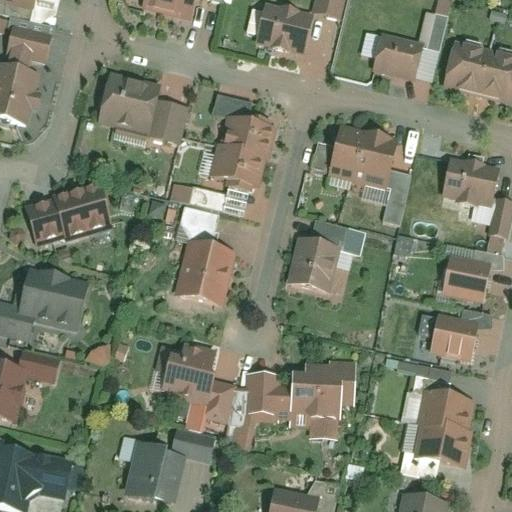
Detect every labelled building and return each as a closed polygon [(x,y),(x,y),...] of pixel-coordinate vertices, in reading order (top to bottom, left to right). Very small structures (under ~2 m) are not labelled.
[(64,0),(11,0),(12,1),(61,13),(64,0)] [(146,0),(150,1),(147,12),(193,25),(200,0),(146,0)] [(316,0),(315,9),(345,16),(348,0),(316,0)] [(265,5),(256,45),(305,57),(314,17),(265,5)] [(47,45),(0,33),(0,129),(24,136),(47,45)] [(385,35),(375,73),(417,84),(427,46),(385,35)] [(511,59),(457,46),(446,91),(511,107),(511,59)] [(186,104),(106,79),(89,132),(170,157),(186,104)] [(273,126),(227,116),(212,187),(258,197),(273,126)] [(342,127),(329,178),(388,193),(401,142),(342,127)] [(425,150),(417,181),(439,187),(447,156),(425,150)] [(451,161),(443,200),(494,211),(502,171),(451,161)] [(56,211),(26,221),(38,257),(94,239),(91,231),(113,224),(102,189),(54,205),(56,211)] [(511,228),(511,205),(500,203),(492,238),(509,242),(511,228)] [(301,239),(289,287),(330,297),(342,250),(301,239)] [(408,260),(410,243),(397,241),(394,258),(408,260)] [(235,253),(188,242),(173,303),(221,314),(235,253)] [(453,258),(444,296),(485,306),(494,267),(453,258)] [(0,299),(0,330),(34,339),(37,327),(81,337),(93,287),(25,270),(16,304),(0,299)] [(439,319),(430,356),(474,367),(484,329),(439,319)] [(90,349),(84,364),(100,371),(106,355),(90,349)] [(169,358),(160,394),(209,406),(205,422),(226,427),(235,389),(217,384),(220,370),(169,358)] [(251,377),(251,423),(292,422),(292,430),(315,430),(315,443),(344,443),(343,412),(359,412),(359,360),(329,360),(329,367),(307,367),(307,378),(292,378),(292,389),(281,389),(281,377),(251,377)] [(60,372),(21,363),(19,371),(0,366),(0,422),(18,426),(29,381),(56,388),(60,372)] [(428,395),(414,460),(465,470),(479,405),(428,395)] [(0,446),(0,510),(8,511),(29,511),(33,494),(67,501),(76,463),(0,446)] [(140,447),(126,498),(174,511),(188,460),(140,447)] [(277,491),(272,511),(319,511),(322,501),(277,491)] [(405,498),(401,511),(450,511),(452,508),(405,498)]
